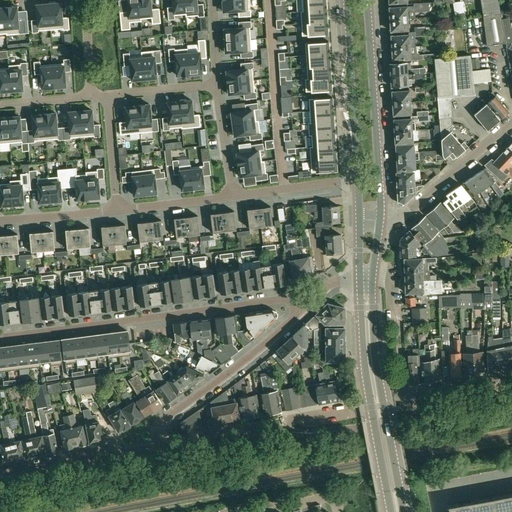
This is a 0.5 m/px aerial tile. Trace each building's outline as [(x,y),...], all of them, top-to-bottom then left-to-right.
[(138,0),(126,0),(128,12),(119,12),(121,30),(130,29),(129,23),(141,21),(141,19),(140,19),(138,0)] [(138,0),(140,19),(141,19),(151,18),(152,24),(160,23),(159,9),(151,9),(150,0),(138,0)] [(186,14),(184,0),(172,0),(173,7),(167,7),(168,20),(174,19),(174,16),(185,14),(186,14)] [(196,0),(184,0),(186,14),(185,14),(186,17),(198,16),(198,17),(204,16),(203,4),(197,4),(196,0)] [(224,0),(222,0),(223,12),(238,11),(238,17),(251,16),(250,9),(249,9),(248,0),(224,0)] [(301,0),(303,11),(303,12),(326,10),(325,0),(301,0)] [(498,0),(480,0),(483,17),(501,14),(498,0)] [(465,3),(464,1),(453,3),(455,14),(466,13),(466,11),(465,3)] [(48,4),(50,30),(62,29),(62,30),(69,30),(68,17),(62,18),(61,3),(55,3),(55,2),(49,2),(49,4),(48,4)] [(390,14),(388,15),(389,17),(390,18),(390,20),(408,18),(415,18),(415,12),(429,11),(431,7),(431,3),(414,4),(414,6),(407,6),(395,7),(389,8),(389,9),(389,12),(390,14)] [(50,30),(48,4),(36,5),(37,20),(31,20),(32,33),(38,32),(38,31),(50,30)] [(4,8),(6,34),(6,35),(25,33),(24,21),(18,21),(17,7),(12,7),(4,8)] [(327,22),(327,21),(326,21),(326,10),(303,12),(303,11),(300,11),(301,24),(327,22)] [(505,40),(501,14),(483,17),(487,47),(505,44),(505,40)] [(390,21),(389,22),(389,25),(390,25),(390,27),(391,30),(391,31),(397,31),(408,30),(408,18),(390,20),(390,21)] [(509,18),(502,19),(505,40),(511,44),(511,30),(509,18)] [(224,29),(225,41),(250,39),(250,28),(251,28),(251,21),(238,22),(239,28),(224,29)] [(327,34),(327,23),(327,22),(301,24),(302,36),(327,34),(327,35),(328,35),(327,34)] [(391,42),(390,43),(391,46),(392,46),(392,48),(409,47),(416,47),(415,39),(415,37),(422,36),(422,31),(414,31),(414,32),(409,32),(409,35),(399,35),(391,36),(391,37),(391,40),(391,42)] [(187,51),(189,74),(201,73),(200,59),(206,58),(205,39),(198,40),(199,50),(187,51)] [(251,51),(250,39),(225,41),(225,53),(240,52),(240,58),(253,57),(253,51),(251,51)] [(328,42),(328,41),(327,41),(305,43),(306,55),(329,54),(328,42)] [(391,50),(391,53),(392,54),(392,55),(393,59),(393,60),(399,59),(403,59),(403,61),(433,59),(433,54),(419,55),(419,53),(416,53),(416,47),(409,47),(392,48),(392,49),(391,50)] [(189,75),(189,74),(187,51),(187,49),(175,50),(174,48),(168,49),(169,61),(175,61),(177,76),(181,75),(189,75)] [(142,56),(144,79),(156,78),(155,63),(161,62),(160,50),(141,52),(141,56),(142,56)] [(142,56),(141,56),(129,57),(129,53),(123,54),(124,66),(130,66),(132,80),(137,80),(137,82),(144,81),(144,79),(142,56)] [(330,66),(330,65),(329,65),(329,54),(306,55),(306,67),(330,66)] [(434,59),(437,97),(450,96),(475,94),(470,55),(434,59)] [(479,58),(471,59),(472,69),(480,68),(479,58)] [(63,60),(63,63),(52,64),(54,88),(66,87),(64,72),(71,71),(70,59),(63,60)] [(54,88),(52,64),(40,65),(40,61),(34,62),(35,75),(41,74),(42,89),(54,88)] [(227,83),(253,80),(252,69),(253,69),(253,62),(240,63),(241,70),(226,71),(227,76),(226,76),(227,83)] [(23,90),(21,76),(27,75),(26,63),(20,63),(20,65),(8,66),(8,68),(9,68),(11,91),(23,90)] [(419,74),(424,73),(426,73),(426,68),(410,69),(410,63),(400,63),(390,64),(390,66),(389,67),(389,70),(390,71),(391,75),(419,74)] [(330,78),(330,77),(329,66),(330,66),(306,67),(307,79),(330,78)] [(0,92),(11,91),(9,68),(8,68),(0,68),(0,92)] [(411,79),(420,79),(425,78),(424,73),(419,74),(391,75),(391,80),(390,81),(390,84),(391,85),(391,87),(411,86),(411,79)] [(330,91),(331,91),(331,89),(330,78),(307,79),(305,79),(306,92),(330,90),(330,91)] [(254,92),(253,80),(227,83),(229,95),(243,93),(244,99),(256,98),(256,92),(254,92)] [(393,103),(410,102),(409,90),(400,91),(392,92),(392,97),(391,99),(391,101),(392,102),(393,103)] [(439,120),(452,118),(450,96),(437,97),(439,120)] [(292,97),(281,97),(282,107),(288,107),(288,113),(293,112),(292,97)] [(331,97),(308,99),(309,111),(332,110),(332,98),(332,97),(331,97)] [(496,97),(488,103),(501,119),(509,113),(496,97)] [(182,127),(181,127),(181,129),(200,127),(199,114),(193,115),(191,100),(186,101),(186,99),(179,100),(179,101),(179,102),(182,127)] [(169,129),(181,127),(182,127),(179,102),(167,103),(168,117),(162,118),(163,131),(169,130),(169,129)] [(410,114),(410,102),(393,103),(393,105),(392,106),(392,109),(393,110),(393,115),(401,115),(410,114)] [(256,121),(254,110),(258,109),(257,103),(245,105),(246,111),(231,113),(233,125),(256,121)] [(137,106),(140,133),(158,131),(157,119),(151,119),(149,104),(145,105),(137,106)] [(474,115),(487,131),(499,121),(486,105),(474,115)] [(140,133),(137,106),(125,107),(126,122),(119,122),(120,135),(140,133)] [(93,125),(92,110),(80,111),(82,137),(94,136),(94,137),(100,137),(99,124),(93,125)] [(333,121),(332,110),(309,111),(310,123),(333,122),(333,121)] [(69,127),(63,127),(64,140),(70,139),(70,138),(82,137),(80,111),(68,112),(69,127)] [(58,140),(64,140),(63,127),(57,128),(56,113),(51,114),(51,113),(44,114),(46,140),(58,139),(58,140)] [(44,114),(32,115),(33,130),(27,130),(28,143),(34,142),(34,141),(46,140),(44,114)] [(394,126),(393,127),(393,129),(394,130),(394,132),(412,130),(415,130),(415,122),(428,121),(428,115),(417,116),(411,116),(411,119),(394,120),(394,126)] [(28,143),(27,130),(21,131),(20,116),(8,117),(10,143),(22,142),(22,143),(28,143)] [(0,143),(10,143),(8,117),(0,117),(0,143)] [(452,118),(439,120),(440,125),(440,129),(441,141),(442,151),(442,155),(444,158),(448,155),(449,154),(454,160),(454,159),(465,150),(468,148),(464,142),(460,145),(447,129),(452,126),(452,118)] [(256,121),(233,125),(234,136),(249,134),(250,140),(262,139),(261,132),(260,133),(258,121),(256,121)] [(334,133),(333,122),(310,123),(308,123),(309,136),(311,136),(311,135),(334,134),(334,133)] [(198,138),(205,137),(205,129),(197,130),(198,138)] [(395,133),(394,134),(394,137),(395,138),(395,144),(413,142),(413,141),(418,141),(417,130),(415,130),(412,130),(394,132),(395,133)] [(311,135),(311,136),(312,147),(335,146),(334,134),(311,135)] [(273,140),(265,141),(266,149),(274,148),(273,140)] [(238,165),(262,162),(262,161),(260,150),(264,150),(263,143),(250,145),(251,151),(237,153),(237,158),(238,165)] [(396,147),(394,148),(395,151),(396,152),(396,154),(396,158),(424,156),(435,155),(435,151),(414,152),(414,144),(404,145),(396,146),(396,147)] [(309,147),(310,159),(336,158),(336,157),(335,146),(312,147),(309,147)] [(511,150),(509,147),(502,155),(511,164),(511,150)] [(511,164),(502,155),(495,162),(492,160),(485,166),(502,182),(510,174),(511,175),(511,164)] [(397,169),(397,171),(415,169),(415,161),(424,161),(424,156),(396,158),(397,164),(396,165),(396,168),(397,169)] [(336,170),(337,170),(337,169),(336,169),(336,158),(310,159),(311,172),(336,170)] [(238,165),(240,177),(255,175),(255,181),(268,179),(267,173),(266,173),(264,161),(262,161),(262,162),(238,165)] [(181,190),(193,189),(190,167),(191,167),(190,165),(179,166),(181,190)] [(201,166),(191,167),(190,167),(193,189),(204,188),(201,166)] [(142,171),(145,195),(156,193),(154,169),(142,171)] [(477,174),(487,187),(490,185),(499,198),(503,195),(485,169),(477,174)] [(36,170),(29,171),(30,190),(38,189),(37,179),(36,170)] [(86,174),(88,199),(99,198),(98,179),(97,171),(85,172),(86,174)] [(142,171),(131,172),(134,196),(145,195),(142,171)] [(404,172),(396,173),(397,185),(406,184),(406,186),(414,186),(414,185),(421,184),(421,179),(420,179),(413,180),(412,172),(404,172)] [(21,180),(10,181),(10,183),(12,205),(23,204),(22,191),(30,190),(28,173),(22,174),(21,174),(21,180)] [(86,174),(75,175),(77,199),(88,199),(86,174)] [(277,174),(269,175),(270,183),(278,182),(277,174)] [(477,174),(470,179),(479,192),(484,199),(488,196),(484,189),(487,187),(477,174)] [(48,178),(50,202),(61,201),(59,177),(48,178)] [(50,202),(48,178),(37,179),(38,189),(39,203),(50,202)] [(476,194),(479,192),(470,179),(463,183),(472,197),(473,197),(482,211),(486,208),(476,194)] [(0,194),(1,206),(12,205),(10,183),(0,184),(0,194)] [(414,186),(406,186),(406,184),(397,185),(398,201),(404,203),(423,186),(423,185),(414,186)] [(460,185),(453,190),(463,203),(467,208),(474,202),(460,185)] [(465,216),(464,215),(458,206),(463,203),(453,190),(445,195),(448,198),(443,202),(450,211),(464,227),(467,226),(462,219),(465,216)] [(434,209),(452,230),(454,232),(462,231),(455,224),(454,225),(450,221),(453,218),(440,203),(434,209)] [(316,222),(316,228),(328,227),(333,227),(333,222),(339,222),(338,206),(322,207),(322,208),(317,208),(317,205),(304,205),(305,212),(315,211),(316,218),(322,217),(322,222),(316,222)] [(270,207),(258,208),(261,227),(262,233),(269,232),(269,230),(273,229),(273,225),(270,207)] [(258,208),(247,209),(249,228),(261,227),(258,208)] [(434,209),(427,215),(439,230),(443,227),(449,233),(452,230),(434,209)] [(224,231),(236,230),(234,211),(222,212),(224,231)] [(222,212),(210,214),(213,233),(224,231),(222,212)] [(197,216),(185,217),(188,236),(189,242),(198,241),(197,235),(200,234),(197,216)] [(445,239),(439,232),(430,222),(425,216),(411,229),(425,244),(423,246),(424,247),(429,253),(431,256),(447,254),(445,239)] [(185,217),(174,218),(176,237),(188,236),(185,217)] [(151,240),(163,239),(161,220),(149,221),(151,240)] [(149,221),(137,223),(139,242),(151,240),(149,221)] [(298,277),(299,277),(301,277),(301,276),(296,247),(295,239),(295,235),(294,228),(294,223),(285,225),(287,236),(285,236),(286,244),(283,245),(284,250),(291,249),(291,250),(293,260),(288,261),(290,273),(291,278),(298,277)] [(114,244),(126,243),(125,224),(113,226),(114,244)] [(113,226),(101,227),(103,246),(114,244),(113,226)] [(326,243),(326,254),(328,254),(328,256),(333,255),(333,254),(341,253),(340,235),(329,235),(328,227),(316,228),(317,237),(322,236),(322,243),(326,243)] [(77,229),(79,248),(90,247),(89,228),(77,229)] [(77,229),(65,230),(67,249),(79,248),(77,229)] [(429,253),(424,247),(421,250),(417,245),(420,243),(415,236),(410,230),(402,237),(415,250),(427,255),(429,253)] [(43,251),(55,250),(53,231),(41,232),(43,251)] [(41,232),(29,233),(31,252),(43,251),(41,232)] [(7,254),(19,253),(17,234),(5,235),(7,254)] [(301,277),(305,276),(311,275),(314,275),(313,269),(311,257),(304,258),(302,249),(311,248),(309,237),(300,238),(295,239),(296,247),(301,276),(301,277)] [(401,238),(400,241),(400,257),(415,256),(415,250),(402,237),(401,238)] [(500,249),(500,261),(509,261),(508,249),(500,249)] [(472,256),(472,263),(473,266),(481,265),(481,254),(472,254),(472,256)] [(405,270),(405,272),(422,271),(428,271),(428,263),(436,262),(436,258),(404,259),(404,265),(403,266),(403,269),(405,270)] [(274,286),(286,284),(283,263),(271,265),(274,286)] [(271,265),(260,266),(264,287),(274,286),(271,265)] [(253,289),(264,287),(260,266),(250,268),(253,289)] [(242,290),(253,289),(250,268),(239,270),(242,290)] [(228,271),(232,292),(242,290),(239,270),(228,271)] [(483,279),(483,270),(475,270),(475,279),(483,279)] [(228,271),(217,273),(220,294),(232,292),(228,271)] [(405,277),(405,281),(435,280),(435,276),(430,276),(430,271),(428,271),(422,271),(405,272),(405,273),(404,274),(404,276),(405,277)] [(204,296),(216,294),(213,273),(201,275),(204,296)] [(201,275),(190,277),(193,298),(204,296),(201,275)] [(190,277),(180,278),(183,299),(193,298),(190,277)] [(172,301),(183,299),(180,278),(169,280),(172,301)] [(161,303),(172,301),(169,280),(158,282),(161,303)] [(405,283),(404,284),(404,286),(405,287),(406,293),(423,293),(423,295),(442,294),(441,280),(435,280),(405,281),(405,283)] [(158,282),(148,283),(151,304),(161,303),(158,282)] [(151,304),(148,283),(136,285),(139,306),(151,304)] [(492,309),(492,285),(484,285),(484,293),(484,309),(492,309)] [(123,308),(135,307),(132,286),(120,287),(123,308)] [(112,310),(123,308),(120,287),(110,288),(112,310)] [(101,311),(112,310),(110,288),(99,290),(101,311)] [(101,311),(99,290),(88,291),(91,312),(101,311)] [(91,312),(88,291),(77,293),(80,314),(91,312)] [(77,293),(66,294),(68,315),(80,314),(77,293)] [(472,307),(472,293),(460,294),(460,296),(461,307),(472,307)] [(484,293),(472,293),(472,307),(472,309),(484,309),(484,293)] [(53,317),(64,316),(62,295),(50,296),(53,317)] [(50,296),(39,298),(42,319),(53,317),(50,296)] [(460,296),(438,296),(438,307),(461,307),(460,296)] [(414,306),(414,297),(406,298),(406,306),(414,306)] [(39,298),(29,299),(31,320),(42,319),(39,298)] [(20,321),(31,320),(29,299),(18,300),(20,321)] [(18,300),(7,302),(10,323),(20,321),(18,300)] [(0,323),(10,323),(7,302),(0,302),(0,323)] [(333,324),(344,324),(344,308),(327,303),(316,314),(307,322),(314,330),(320,327),(324,326),(333,326),(333,324)] [(272,310),(267,311),(245,314),(246,326),(249,330),(244,333),(251,341),(253,339),(254,338),(268,326),(272,322),(276,319),(276,318),(277,315),(277,314),(276,312),(276,311),(273,310),(272,310)] [(224,317),(228,343),(228,344),(229,343),(233,343),(232,333),(236,333),(237,337),(244,347),(251,341),(244,333),(242,331),(237,331),(236,327),(235,315),(224,317)] [(412,315),(412,323),(427,322),(426,315),(412,315)] [(220,344),(223,347),(230,357),(235,353),(238,351),(234,346),(233,346),(233,343),(229,343),(228,344),(228,343),(224,317),(214,318),(216,334),(222,333),(224,344),(220,344)] [(209,319),(199,320),(203,350),(208,349),(206,338),(211,337),(209,319)] [(197,351),(198,355),(204,357),(203,350),(199,320),(189,321),(190,323),(192,340),(196,339),(197,351)] [(189,337),(188,324),(187,322),(185,322),(184,322),(179,323),(173,324),(173,325),(175,342),(181,341),(180,338),(189,337)] [(307,322),(299,329),(308,338),(313,338),(314,330),(307,322)] [(320,327),(314,330),(313,338),(313,345),(319,345),(334,345),(335,343),(337,343),(342,346),(344,346),(344,328),(326,328),(326,340),(320,340),(320,327)] [(299,329),(292,336),(309,355),(313,357),(313,346),(308,346),(308,338),(299,329)] [(119,357),(130,355),(127,331),(116,332),(119,357)] [(108,358),(119,357),(116,332),(105,334),(108,353),(107,353),(108,358)] [(97,355),(107,353),(108,353),(105,334),(94,335),(97,355)] [(87,358),(86,358),(86,361),(98,359),(97,355),(94,335),(84,337),(87,358)] [(466,353),(462,354),(464,374),(474,372),(472,353),(472,335),(467,335),(465,335),(466,353)] [(478,335),(472,335),(472,353),(474,372),(484,370),(482,352),(479,352),(478,335)] [(502,337),(503,347),(505,366),(511,364),(511,345),(511,335),(502,337)] [(292,336),(284,343),(296,356),(300,353),(304,357),(305,362),(310,361),(309,355),(292,336)] [(493,338),(492,336),(488,337),(486,351),(488,369),(497,367),(495,349),(493,338)] [(76,360),(86,358),(87,358),(84,337),(73,338),(76,360)] [(493,338),(495,349),(497,367),(505,366),(503,347),(502,337),(493,338)] [(77,362),(76,360),(73,338),(62,339),(65,364),(77,362)] [(59,340),(48,341),(51,363),(50,363),(50,365),(62,364),(59,340)] [(454,353),(449,353),(450,371),(450,377),(451,377),(458,376),(459,375),(458,374),(461,374),(461,375),(461,374),(460,369),(459,340),(453,340),(454,353)] [(40,364),(50,363),(51,363),(48,341),(37,343),(39,364),(40,364)] [(40,367),(40,364),(39,364),(37,343),(26,344),(29,368),(40,367)] [(296,356),(284,343),(276,351),(292,370),(293,374),(298,373),(297,367),(291,360),(296,356)] [(344,361),(344,346),(342,346),(337,343),(335,343),(334,345),(319,345),(319,350),(326,350),(326,361),(344,361)] [(16,345),(18,369),(29,368),(26,344),(16,345)] [(203,350),(204,357),(215,362),(220,365),(222,364),(230,357),(223,347),(220,344),(217,346),(212,350),(210,348),(208,349),(203,350)] [(421,362),(422,383),(431,381),(429,348),(428,345),(428,344),(424,345),(425,349),(425,362),(421,362)] [(428,345),(429,348),(431,381),(440,379),(439,359),(435,360),(434,344),(428,345)] [(5,346),(8,371),(18,369),(16,345),(5,346)] [(196,366),(203,369),(205,370),(209,373),(210,373),(218,367),(217,366),(218,364),(219,365),(220,366),(220,365),(215,362),(204,357),(198,355),(185,349),(175,345),(174,349),(177,350),(176,351),(186,355),(199,360),(196,366)] [(412,353),(405,353),(406,363),(406,364),(410,385),(411,386),(412,385),(416,384),(420,384),(419,378),(416,365),(420,364),(419,348),(412,348),(412,353)] [(143,361),(151,359),(145,350),(142,349),(143,361)] [(151,355),(155,362),(161,357),(153,354),(151,355)] [(156,363),(159,368),(165,363),(161,360),(156,363)] [(267,374),(270,378),(266,379),(272,413),(281,411),(277,391),(280,390),(278,380),(276,378),(276,375),(264,361),(260,365),(267,374)] [(186,366),(183,368),(193,383),(194,382),(196,383),(198,381),(198,380),(204,376),(203,374),(199,372),(186,366)] [(190,386),(193,383),(183,368),(181,367),(177,370),(178,372),(175,374),(185,389),(186,388),(188,388),(190,387),(190,386)] [(322,367),(323,372),(328,402),(338,401),(338,400),(344,398),(341,380),(334,382),(334,381),(329,382),(327,372),(326,367),(322,367)] [(174,397),(175,396),(172,391),(159,371),(154,374),(161,386),(156,389),(165,403),(166,402),(167,403),(171,400),(170,399),(172,398),(171,397),(174,396),(174,397)] [(184,390),(185,389),(175,374),(171,377),(167,371),(163,374),(177,395),(180,392),(182,393),(184,391),(184,390)] [(315,384),(318,404),(328,402),(323,372),(318,373),(320,383),(315,384)] [(133,377),(139,387),(153,410),(157,408),(158,408),(161,407),(161,405),(162,405),(159,400),(150,385),(145,388),(136,375),(133,377)] [(264,394),(260,394),(263,415),(272,413),(266,379),(265,376),(261,377),(264,394)] [(94,377),(84,378),(92,392),(97,392),(94,377)] [(153,410),(139,387),(133,377),(129,380),(141,398),(136,401),(141,411),(145,416),(146,415),(147,415),(149,414),(149,413),(153,410)] [(92,392),(84,378),(73,380),(76,395),(92,392)] [(251,417),(253,417),(258,416),(260,415),(256,394),(252,395),(249,380),(244,381),(245,386),(251,417)] [(60,384),(62,391),(72,389),(70,382),(60,384)] [(32,385),(47,452),(50,451),(51,452),(57,451),(57,450),(56,445),(53,429),(48,430),(46,422),(48,422),(46,414),(53,412),(45,384),(32,385)] [(316,405),(318,404),(315,384),(305,386),(305,390),(303,390),(303,392),(306,407),(306,406),(311,405),(311,406),(311,405),(316,404),(316,405)] [(122,408),(129,419),(132,424),(133,423),(135,423),(137,422),(138,420),(143,417),(123,385),(116,390),(124,402),(126,401),(128,405),(122,408)] [(242,419),(251,417),(245,386),(240,387),(243,397),(237,398),(242,419)] [(303,390),(305,390),(305,386),(304,386),(305,387),(297,388),(300,408),(301,408),(301,407),(305,406),(305,407),(306,407),(303,392),(303,390)] [(298,408),(294,387),(280,389),(285,411),(286,410),(298,408)] [(239,418),(236,402),(229,404),(226,391),(222,394),(227,421),(233,420),(234,420),(237,420),(238,419),(239,418)] [(221,422),(225,421),(227,421),(222,394),(217,397),(210,402),(210,403),(214,423),(216,423),(217,424),(220,423),(221,422)] [(110,407),(105,410),(115,426),(118,431),(123,428),(124,430),(131,426),(126,419),(118,405),(111,409),(110,407)] [(88,437),(90,442),(91,442),(95,441),(96,443),(101,442),(101,440),(102,440),(101,432),(99,422),(98,422),(96,414),(91,415),(90,408),(83,410),(84,414),(88,437)] [(199,410),(181,422),(182,430),(202,427),(199,410)] [(31,411),(26,412),(27,415),(35,455),(35,454),(38,454),(39,454),(40,455),(43,454),(43,453),(45,453),(43,447),(41,435),(36,436),(32,414),(31,411)] [(68,415),(76,446),(79,445),(81,445),(82,446),(84,445),(85,444),(87,444),(85,437),(83,425),(77,426),(75,419),(74,413),(68,415)] [(22,457),(23,457),(19,440),(15,441),(9,415),(4,416),(5,421),(13,459),(14,459),(16,458),(16,459),(17,458),(18,459),(21,459),(22,457)] [(35,455),(27,415),(22,416),(26,439),(21,440),(25,457),(26,456),(27,457),(31,457),(31,455),(32,455),(35,454),(35,455)] [(65,423),(59,425),(60,430),(63,443),(65,448),(66,448),(68,449),(70,448),(71,447),(72,447),(72,446),(76,446),(68,415),(63,416),(65,423)] [(13,459),(5,421),(0,422),(5,443),(0,444),(4,461),(5,461),(6,462),(9,461),(9,460),(10,460),(11,460),(10,460),(13,459)] [(480,500),(448,506),(448,507),(448,511),(511,511),(511,494),(492,498),(488,499),(485,499),(480,500)]
